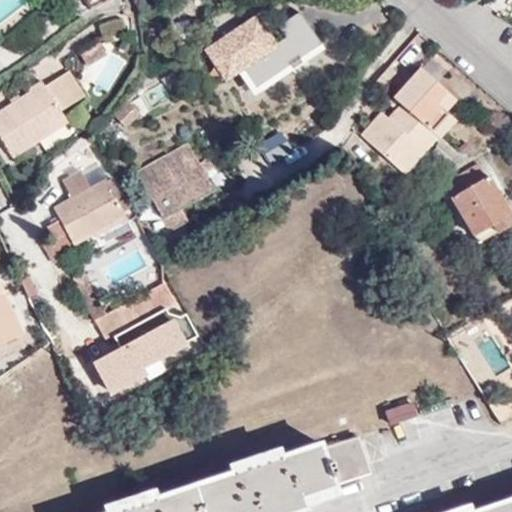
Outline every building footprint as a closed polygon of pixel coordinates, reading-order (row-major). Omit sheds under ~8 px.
[(85,0),(91,10),(108,0),(85,0)] [(252,81),(284,59),(256,17),(243,25),(207,50),(227,80),(243,69),(252,81)] [(104,36),(126,30),(123,20),(101,26),(104,36)] [(457,100),(421,69),(395,98),(401,104),(431,130),(446,112),(457,100)] [(84,97),(69,73),(46,87),(61,112),(84,97)] [(0,137),(12,157),(68,123),(61,112),(46,87),(41,81),(28,89),(30,92),(0,111),(0,137)] [(113,118),(122,129),(138,115),(129,104),(113,118)] [(435,152),(454,168),(465,160),(440,138),(431,130),(401,104),(388,119),(383,125),(377,119),(361,136),(404,175),(435,140),(441,145),(435,152)] [(440,138),(457,121),(446,112),(431,130),(440,138)] [(388,119),(382,113),(377,119),(383,125),(388,119)] [(265,167),(282,157),(272,140),(256,150),(265,167)] [(205,173),(214,168),(207,155),(197,162),(185,144),(138,170),(169,227),(184,219),(177,206),(213,187),(205,173)] [(511,213),(489,176),(486,178),(481,168),(447,188),(452,197),(451,198),(474,237),(492,226),(497,234),(511,224),(511,213)] [(76,251),(73,245),(95,233),(125,217),(105,180),(85,191),(71,198),(53,208),(66,233),(44,245),(53,263),(76,251)] [(79,180),(65,188),(71,198),(85,191),(79,180)] [(98,239),(128,222),(125,217),(95,233),(98,239)] [(38,293),(25,267),(16,272),(29,298),(38,293)] [(78,288),(91,284),(88,274),(75,278),(78,288)] [(106,342),(176,303),(164,282),(95,320),(106,342)] [(0,344),(24,333),(6,294),(0,284),(0,344)] [(389,426),(415,418),(411,405),(385,413),(389,426)] [(263,511),(286,504),(288,511),(305,505),(302,495),(334,485),(333,483),(370,471),(359,438),(321,451),(319,445),(118,511),(263,511)] [(511,511),(511,500),(476,511),(511,511)]
